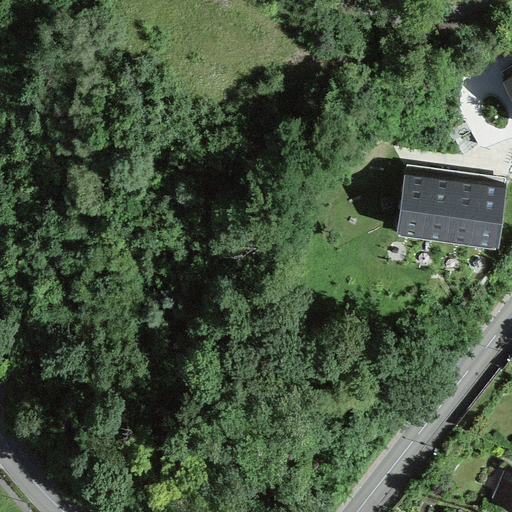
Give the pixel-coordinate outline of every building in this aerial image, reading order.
[(511,88),(511,68),(511,69),(503,74),(511,88)] [(397,225),(422,228),(431,170),(417,168),(406,166),(397,225)] [(422,228),(448,231),(456,173),(442,171),(431,170),(422,228)] [(448,231),(473,235),(482,176),(468,174),(456,173),(448,231)] [(493,178),(482,176),(473,235),(498,238),(506,180),(493,178)] [(501,497),(511,501),(511,463),(511,464),(504,484),(506,485),(501,497)] [(81,483),(106,499),(111,491),(87,475),(81,483)]
